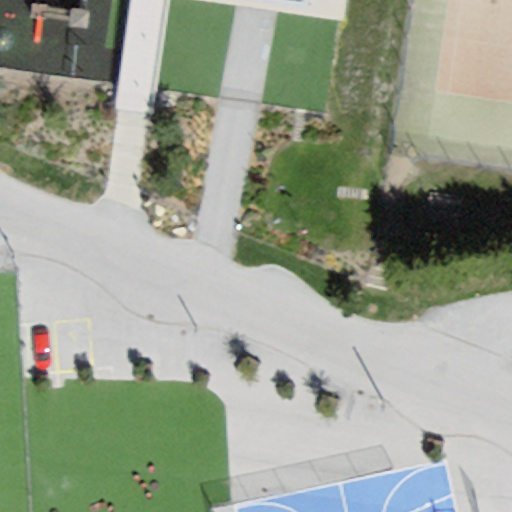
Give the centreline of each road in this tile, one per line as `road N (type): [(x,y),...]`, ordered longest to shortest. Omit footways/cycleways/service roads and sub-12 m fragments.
road 1 (residential): [(0,206),(325,324),(410,341),(511,329)]
road 2 (unknown): [(164,428),(349,434),(483,421),(511,404)]
road 3 (unknown): [(164,428),(163,403),(130,349),(90,320),(0,291)]
road 4 (unknown): [(0,437),(164,428)]
road 5 (unknown): [(511,400),(427,374),(393,338)]
